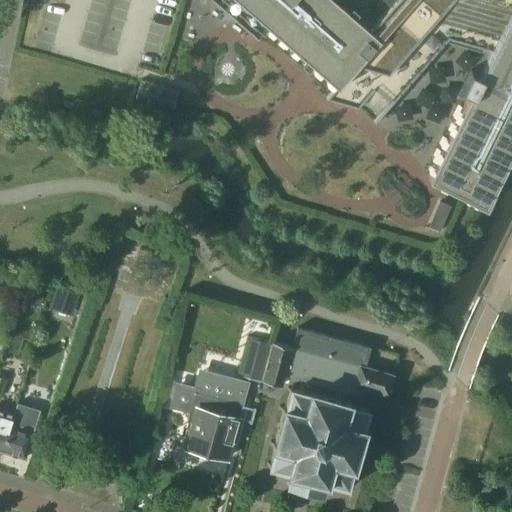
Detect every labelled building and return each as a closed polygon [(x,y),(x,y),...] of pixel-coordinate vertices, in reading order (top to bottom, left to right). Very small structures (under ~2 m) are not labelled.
[(212,0),(257,39),(269,26),(283,38),(279,43),(285,49),(289,44),(292,47),(288,52),(295,57),(299,53),(306,59),(302,63),(308,69),(312,64),(337,86),(326,98),(358,107),(360,106),(376,118),(373,121),(375,122),(449,38),(492,50),(480,74),(470,69),(461,88),(470,92),(428,177),(486,205),(506,163),(511,151),(511,0),(387,0),(382,6),(378,3),(377,5),(385,12),(370,29),(354,16),(358,11),(352,6),(348,10),(341,4),(345,0),(212,0)] [(141,79),(136,97),(174,108),(179,89),(141,79)] [(27,280),(23,295),(40,300),(45,286),(27,280)] [(56,286),(51,301),(73,309),(78,293),(56,286)] [(271,343),(261,379),(282,385),(284,375),(285,373),(291,375),(290,376),(337,389),(334,398),(315,393),(316,389),(312,388),(311,391),(311,392),(307,391),(306,392),(294,388),(295,385),(292,385),(291,387),(291,388),(288,387),(287,390),(289,391),(286,403),(285,403),(284,407),(279,406),(279,410),(283,411),(279,423),(278,429),(274,442),(270,441),(269,445),(273,446),(274,447),(273,451),(270,463),(267,462),(267,465),(269,466),(270,467),(269,469),(272,470),(273,467),(285,471),(284,472),(289,473),(288,473),(289,473),(288,475),(288,477),(289,478),(289,481),(288,481),(287,485),(291,486),(291,485),(297,487),(297,488),(299,488),(300,489),(301,489),(301,488),(310,490),(310,491),(311,492),(313,492),(314,491),(320,493),(320,494),(324,495),(325,491),(324,491),(325,487),(327,488),(327,485),(328,484),(328,483),(332,484),(333,484),(345,487),(344,490),(347,490),(348,488),(348,487),(351,488),(352,485),(349,484),(353,472),(354,472),(355,468),(359,469),(360,465),(356,464),(360,452),(361,446),(365,433),(369,434),(370,430),(366,429),(365,429),(366,425),(365,425),(369,412),(371,413),(372,410),(369,409),(370,409),(369,409),(370,406),(367,405),(366,408),(354,405),(354,404),(350,403),(350,402),(351,398),(347,397),(346,401),(344,401),(346,392),(352,393),(361,396),(362,395),(353,392),(354,386),(363,388),(388,395),(393,375),(394,374),(365,366),(371,347),(297,326),(292,346),(272,341),(271,343)] [(249,338),(246,351),(267,357),(270,343),(264,342),(249,338)] [(241,382),(201,372),(197,387),(196,389),(178,385),(173,405),(195,410),(186,446),(228,457),(238,418),(235,417),(244,383),(241,382)] [(0,449),(3,451),(14,414),(0,409),(0,449)] [(14,414),(3,451),(24,457),(26,458),(31,439),(36,441),(41,428),(35,426),(37,421),(14,414)]
